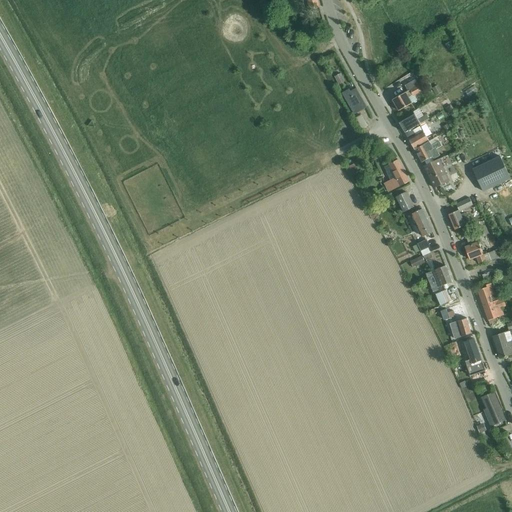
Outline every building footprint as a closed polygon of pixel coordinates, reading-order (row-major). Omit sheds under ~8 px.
[(316,0),(301,0),(302,1),(303,0),(305,0),(309,11),(319,8),(316,0)] [(341,73),(335,76),(339,84),(345,81),(341,73)] [(418,85),(415,80),(405,86),(408,91),(393,100),(399,111),(412,103),(409,97),(412,95),(413,96),(422,91),(418,85)] [(441,92),(437,85),(431,88),(435,95),(441,92)] [(349,90),(343,93),(355,114),(361,111),(367,107),(357,89),(351,92),(349,90)] [(425,121),(429,119),(426,114),(424,115),(420,108),(414,111),(416,114),(400,122),(409,139),(416,135),(413,129),(412,128),(419,124),(425,121)] [(361,116),(355,119),(361,130),(367,127),(361,116)] [(416,135),(409,139),(410,139),(415,148),(430,141),(427,137),(432,134),(425,121),(419,124),(420,125),(413,129),(416,135)] [(440,145),(436,138),(430,141),(415,148),(423,162),(432,157),(433,160),(440,156),(436,148),(440,145)] [(483,191),(509,178),(499,157),(473,170),(483,191)] [(441,158),(438,160),(424,166),(434,187),(448,181),(442,167),(445,166),(441,158)] [(398,160),(390,164),(385,167),(392,179),(386,182),(391,191),(409,182),(408,179),(398,160)] [(352,165),(346,169),(348,173),(350,176),(357,173),(352,165)] [(415,206),(408,192),(397,198),(404,212),(415,206)] [(458,210),(459,210),(472,204),(469,198),(456,204),(458,210)] [(433,233),(422,209),(412,214),(423,237),(433,233)] [(459,210),(458,210),(448,215),(455,229),(465,225),(468,223),(464,212),(463,213),(460,214),(459,210)] [(470,245),(465,247),(467,253),(470,259),(476,257),(478,263),(485,260),(486,262),(497,258),(494,250),(484,254),(482,248),(480,242),(481,241),(479,234),(468,238),(470,245)] [(511,238),(500,243),(502,248),(511,243),(511,238)] [(427,240),(417,244),(417,245),(421,251),(421,252),(430,247),(427,240)] [(407,253),(401,255),(403,261),(409,259),(407,253)] [(425,262),(422,256),(416,259),(419,265),(425,262)] [(435,270),(426,274),(434,293),(436,292),(439,291),(438,289),(438,288),(443,286),(452,282),(452,283),(452,282),(446,266),(442,267),(436,270),(435,270)] [(482,275),(481,275),(484,281),(495,277),(493,271),(482,275),(482,274),(482,275)] [(498,300),(496,294),(492,283),(487,284),(488,287),(479,290),(491,327),(506,322),(501,307),(505,306),(502,298),(498,300)] [(440,305),(450,300),(446,290),(436,295),(440,305)] [(458,324),(452,326),(447,328),(449,334),(455,332),(457,340),(463,338),(463,336),(471,332),(466,318),(457,321),(458,324)] [(505,332),(494,336),(500,358),(501,358),(508,356),(511,354),(511,340),(511,339),(509,331),(505,332)] [(471,359),(465,361),(470,376),(485,371),(482,362),(483,362),(474,338),(465,341),(469,351),(471,359)] [(465,381),(459,384),(462,389),(467,386),(465,381)] [(486,381),(477,385),(475,386),(478,393),(489,388),(486,381)] [(484,409),(491,427),(505,420),(493,392),(481,397),(486,408),(484,409)] [(480,434),(481,433),(487,431),(484,424),(478,426),(477,427),(480,434)]
